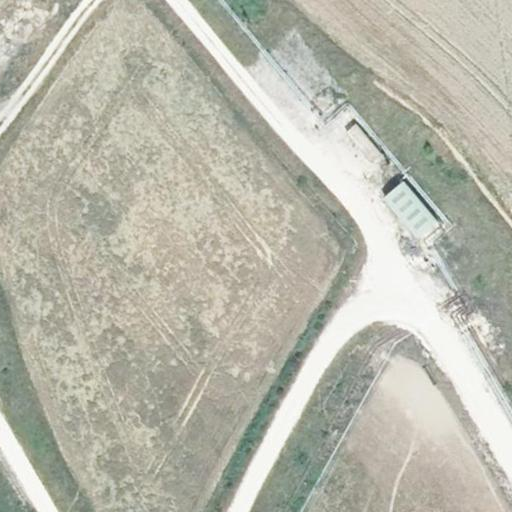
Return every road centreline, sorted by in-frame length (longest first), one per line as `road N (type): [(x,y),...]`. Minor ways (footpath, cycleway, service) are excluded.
road 1 (track): [(511,493),(387,277),(171,0)]
road 2 (track): [(82,511),(0,391),(0,137),(96,0)]
road 3 (track): [(387,277),(244,511)]
